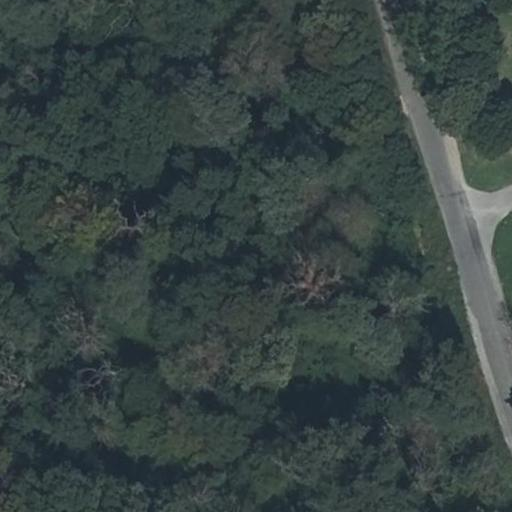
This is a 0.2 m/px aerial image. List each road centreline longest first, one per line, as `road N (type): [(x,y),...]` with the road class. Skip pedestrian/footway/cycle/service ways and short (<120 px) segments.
road 1 (unclassified): [(402,0),(469,225)]
road 2 (unclassified): [(469,225),(511,357)]
